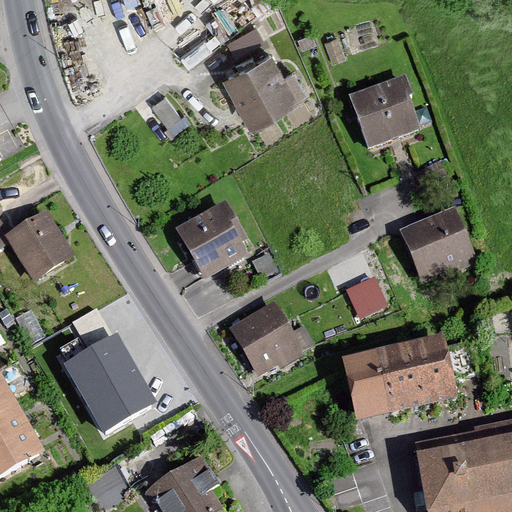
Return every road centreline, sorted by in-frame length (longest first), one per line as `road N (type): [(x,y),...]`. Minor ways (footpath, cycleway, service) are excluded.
road 1 (secondary): [(20,0),(58,133),(180,336)]
road 2 (residential): [(180,336),(415,206)]
road 3 (secondary): [(180,336),(293,511)]
